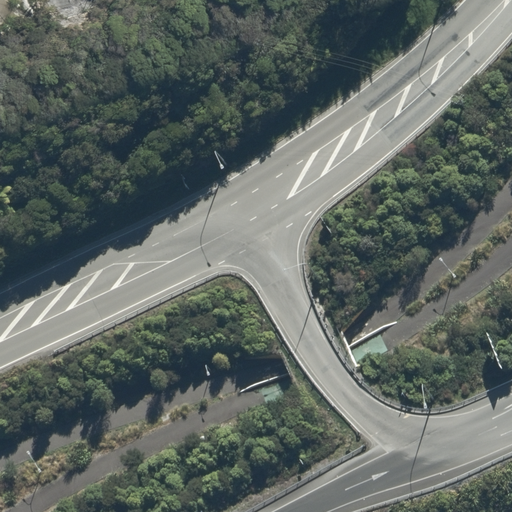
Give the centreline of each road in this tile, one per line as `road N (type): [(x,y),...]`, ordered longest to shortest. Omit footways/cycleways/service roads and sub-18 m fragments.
road 1 (unclassified): [(237,214),(303,176),(460,56),(510,0)]
road 2 (trunk): [(237,214),(349,398),(434,449)]
road 3 (unclassified): [(0,332),(237,214)]
road 4 (trunk): [(300,511),(434,449)]
